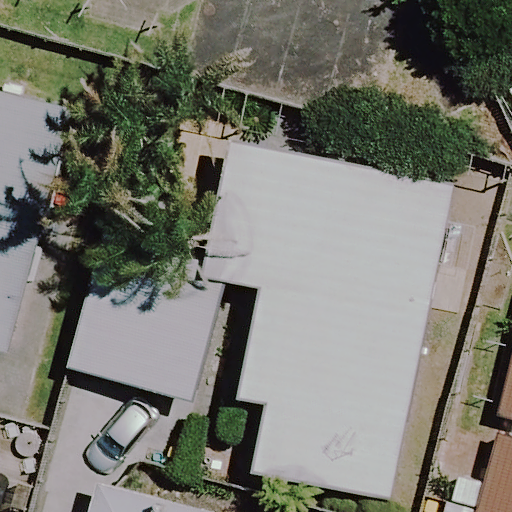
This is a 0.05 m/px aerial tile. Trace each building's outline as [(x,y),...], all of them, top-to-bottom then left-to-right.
[(75,115),(0,96),(0,354),(12,357),(75,115)] [(214,283),(232,287),(272,295),(249,406),(278,412),(264,478),(397,505),(461,193),(242,148),(214,283)] [(232,287),(214,283),(99,259),(73,389),(205,416),(232,287)] [(511,511),(511,378),(501,418),(511,421),(511,427),(489,511),(511,511)] [(187,511),(110,491),(104,511),(187,511)]
